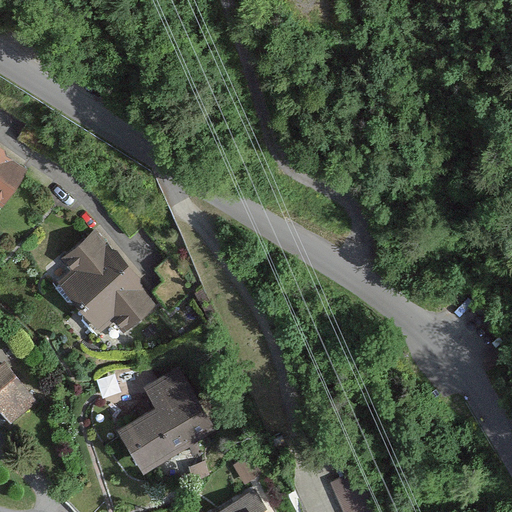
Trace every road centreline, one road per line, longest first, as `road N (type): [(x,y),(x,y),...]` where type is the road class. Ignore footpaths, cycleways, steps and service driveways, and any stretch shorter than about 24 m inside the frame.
road 1 (tertiary): [(0,57),(409,316),(469,375),(511,448)]
road 2 (track): [(227,0),(276,152),(297,176),(346,200),(355,215),(355,279)]
road 3 (residential): [(0,123),(138,255)]
